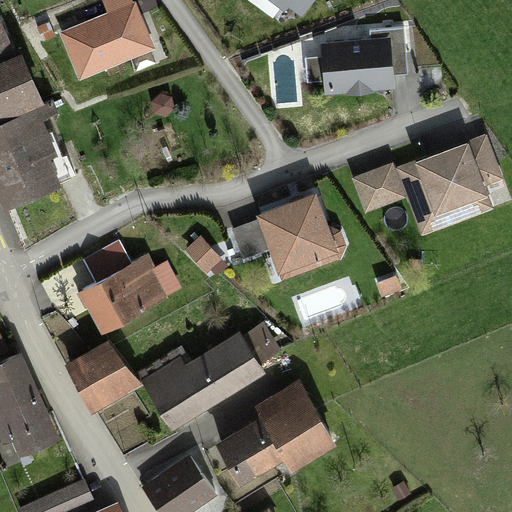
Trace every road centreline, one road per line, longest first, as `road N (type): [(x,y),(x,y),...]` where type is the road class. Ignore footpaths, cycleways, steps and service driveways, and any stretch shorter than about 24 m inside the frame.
road 1 (residential): [(4,276),(126,207),(213,193),(289,167)]
road 2 (residential): [(4,276),(38,347),(143,511)]
road 3 (residential): [(289,167),(170,0)]
road 4 (residential): [(289,167),(459,106)]
